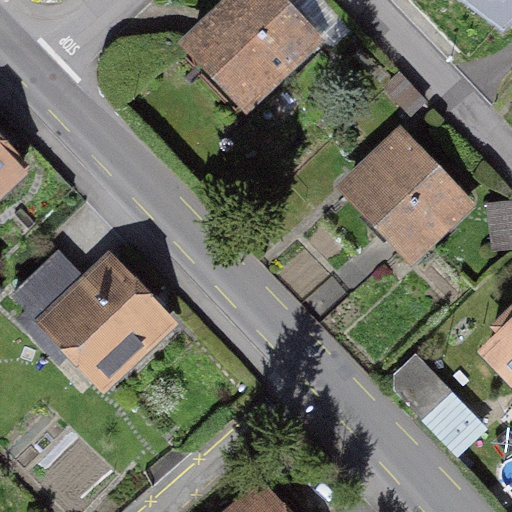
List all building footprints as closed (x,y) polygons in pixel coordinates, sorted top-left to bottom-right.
[(313,40),(275,0),(236,0),(190,43),(247,104),(313,40)] [(511,0),(460,0),(491,23),(511,2),(511,0)] [(118,70),(130,95),(149,75),(164,48),(135,49),(122,56),(118,70)] [(424,101),(400,76),(387,87),(412,112),(424,101)] [(0,190),(22,170),(1,148),(11,139),(0,127),(0,190)] [(406,137),(348,193),(408,256),(466,200),(406,137)] [(490,206),(494,243),(511,244),(511,207),(508,203),(490,206)] [(13,295),(43,327),(52,318),(88,283),(58,252),(13,295)] [(109,263),(88,283),(52,318),(107,377),(167,322),(109,263)] [(511,325),(488,349),(511,373),(511,325)] [(416,358),(397,376),(397,389),(436,430),(461,405),(416,358)] [(275,511),(262,498),(247,511),(275,511)]
